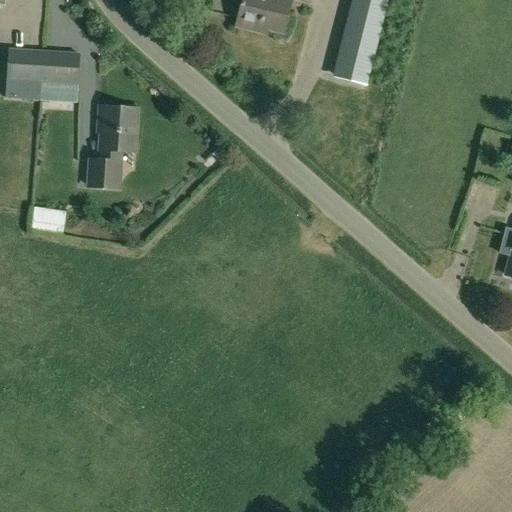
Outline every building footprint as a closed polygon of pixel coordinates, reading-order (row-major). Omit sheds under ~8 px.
[(242,0),(235,27),(239,28),(258,33),(259,28),(283,34),(291,2),(284,0),(242,0)] [(384,13),(352,4),(335,75),(366,83),(384,13)] [(43,51),(8,48),(5,98),(40,100),(41,84),(43,51)] [(80,54),(43,51),(41,84),(79,86),(80,54)] [(102,162),(91,161),(90,186),(119,188),(121,151),(135,152),(136,129),(132,129),(133,110),(100,108),(99,132),(104,133),(102,162)] [(511,230),(506,229),(499,253),(511,256),(506,275),(511,277),(511,230)]
